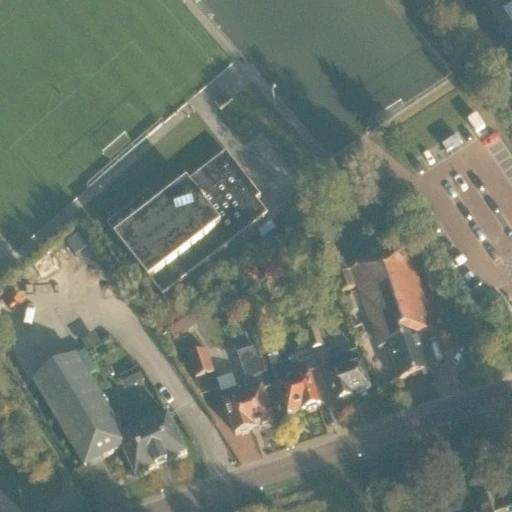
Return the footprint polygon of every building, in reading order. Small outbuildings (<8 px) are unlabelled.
[(494,6),(487,11),(494,20),(500,16),(494,6)] [(507,25),(500,16),(494,20),(500,30),(507,25)] [(244,138),(272,115),(260,101),(232,124),(244,138)] [(148,284),(150,283),(162,298),(267,217),(256,203),(260,199),(226,156),(158,208),(148,195),(106,227),(124,249),(122,250),(148,284)] [(387,348),(399,383),(429,373),(417,337),(436,331),(408,251),(351,271),(379,351),(387,348)] [(269,286),(286,280),(278,257),(262,267),(269,286)] [(236,286),(240,292),(261,277),(257,271),(236,286)] [(349,273),(336,277),(342,294),(355,290),(349,273)] [(190,318),(170,333),(177,343),(197,329),(190,318)] [(314,321),(302,326),(310,346),(321,342),(314,321)] [(297,361),(282,367),(278,355),(268,358),(288,416),(302,412),(302,413),(305,412),(308,413),(315,410),(317,408),(320,407),(310,375),(317,372),(311,353),(301,347),(296,357),(297,361)] [(331,361),(325,363),(330,375),(327,376),(336,403),(339,402),(341,403),(348,400),(349,398),(370,391),(357,353),(342,358),(340,350),(329,354),(331,361)] [(197,385),(216,378),(207,352),(188,359),(197,385)] [(77,358),(33,384),(84,469),(122,449),(135,478),(186,455),(168,416),(122,436),(77,358)] [(261,366),(245,372),(248,381),(264,375),(261,366)] [(131,373),(137,385),(144,382),(138,369),(131,373)] [(223,401),(235,437),(274,423),(261,387),(245,393),(244,387),(234,391),(236,396),(223,401)] [(511,511),(511,506),(502,510),(499,502),(479,510),(480,511),(511,511)]
